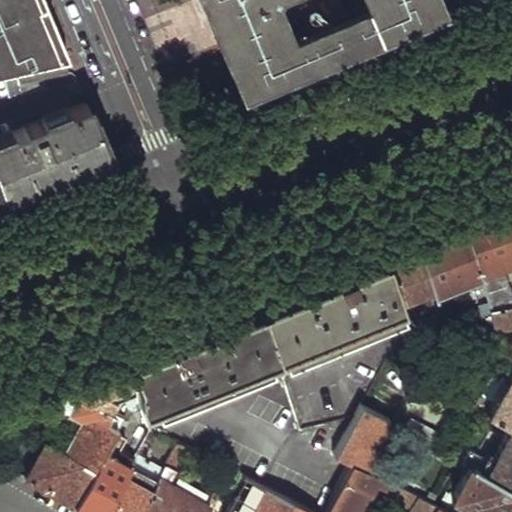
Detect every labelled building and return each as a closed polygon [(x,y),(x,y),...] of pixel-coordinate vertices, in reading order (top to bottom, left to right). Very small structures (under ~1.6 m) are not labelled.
[(0,0),(0,70),(60,59),(50,33),(35,0),(0,0)] [(200,0),(227,61),(231,63),(232,68),(235,72),(238,74),(239,75),(243,76),(246,76),(249,76),(258,73),(261,81),(446,4),(444,0),(200,0)] [(87,102),(0,135),(0,193),(0,195),(41,178),(89,159),(108,151),(87,102)] [(511,200),(488,210),(461,221),(479,274),(483,286),(489,307),(511,303),(499,267),(511,262),(511,200)] [(414,241),(431,292),(479,274),(461,221),(438,231),(414,241)] [(381,253),(398,304),(431,292),(414,241),(397,247),(381,253)] [(290,290),(258,303),(280,369),(403,318),(398,304),(381,253),(351,265),(290,290)] [(474,290),(479,309),(489,307),(483,286),(474,290)] [(479,309),(443,316),(459,321),(479,327),(479,317),(490,315),(493,326),(511,323),(511,302),(511,303),(489,307),(479,309)] [(156,345),(123,358),(134,386),(136,390),(122,414),(145,425),(280,369),(258,303),(220,319),(156,345)] [(453,331),(459,321),(443,316),(431,318),(453,331)] [(96,369),(68,380),(76,390),(110,407),(117,394),(134,386),(123,358),(96,369)] [(491,398),(484,412),(508,425),(511,427),(511,365),(509,364),(502,376),(511,381),(511,403),(510,408),(491,398)] [(39,392),(39,403),(57,414),(64,409),(72,413),(68,421),(76,425),(62,449),(92,467),(103,447),(113,430),(102,424),(110,407),(76,390),(68,380),(39,392)] [(356,413),(333,454),(349,462),(373,475),(377,467),(360,457),(380,421),(386,423),(389,420),(361,405),(356,413)] [(0,414),(0,430),(15,423),(0,414)] [(460,443),(454,454),(469,462),(511,485),(511,427),(508,425),(489,458),(460,443)] [(44,439),(24,475),(48,490),(73,503),(92,467),(62,449),(44,439)] [(92,467),(73,503),(85,511),(87,511),(101,511),(128,462),(128,461),(103,447),(92,467)] [(128,462),(101,511),(136,511),(155,477),(128,462)] [(349,462),(323,511),(353,511),(373,475),(349,462)] [(511,511),(511,485),(469,462),(452,495),(464,503),(468,511),(511,511)] [(218,481),(207,505),(219,511),(223,511),(243,475),(233,470),(218,481)] [(155,477),(136,511),(198,511),(201,507),(158,482),(161,477),(156,475),(155,477)] [(314,511),(243,475),(223,511),(314,511)] [(381,495),(378,503),(393,511),(401,496),(403,491),(394,485),(391,492),(395,494),(392,500),(381,495)] [(445,511),(403,491),(401,496),(416,504),(412,511),(445,511)]
